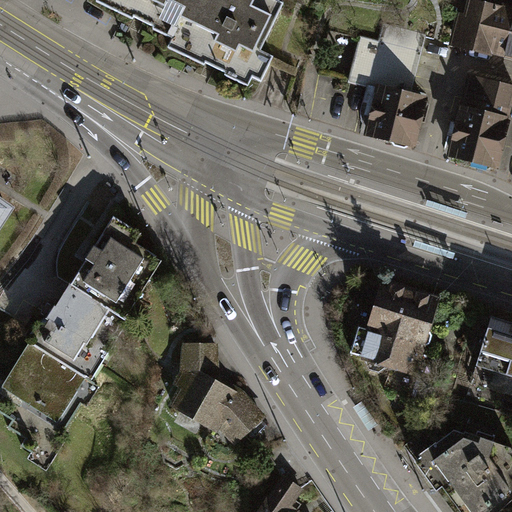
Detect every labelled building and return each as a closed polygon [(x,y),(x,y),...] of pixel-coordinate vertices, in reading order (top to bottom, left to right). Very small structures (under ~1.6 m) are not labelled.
[(176,28),(189,0),(115,0),(136,10),(133,16),(154,26),(158,19),(176,28)] [(283,3),(275,0),(189,0),(176,28),(171,38),(209,56),(206,63),(229,75),(233,68),(261,82),(274,56),(261,49),(283,3)] [(462,14),(455,41),(511,55),(511,9),(477,0),(474,0),(470,16),(462,14)] [(385,24),(381,42),(416,51),(421,33),(385,24)] [(405,95),(416,51),(381,42),(362,38),(351,82),(369,86),(364,102),(374,105),(368,131),(372,133),(388,137),(393,143),(405,147),(412,143),(423,100),(405,95)] [(451,152),(472,157),(479,166),(488,168),(494,163),(511,98),(511,86),(471,76),(458,124),(451,122),(448,131),(457,133),(451,152)] [(112,216),(70,283),(119,314),(155,255),(133,242),(139,232),(112,216)] [(122,315),(119,314),(70,283),(43,326),(36,322),(24,340),(28,342),(84,377),(122,315)] [(358,326),(350,351),(364,355),(364,360),(368,368),(379,371),(386,366),(387,363),(413,370),(435,298),(384,283),(370,329),(358,326)] [(511,322),(492,317),(477,365),(511,375),(511,322)] [(89,380),(84,377),(28,342),(0,387),(0,393),(2,394),(0,396),(0,412),(11,419),(6,426),(25,438),(21,444),(41,456),(59,427),(63,429),(81,401),(77,398),(89,380)] [(213,345),(185,344),(183,373),(189,376),(172,404),(213,428),(221,418),(238,436),(261,416),(238,393),(215,380),(213,345)] [(453,430),(419,454),(461,511),(497,511),(511,498),(511,449),(511,447),(453,430)] [(255,511),(285,511),(283,510),(299,487),(284,477),(269,498),(266,496),(255,511)]
